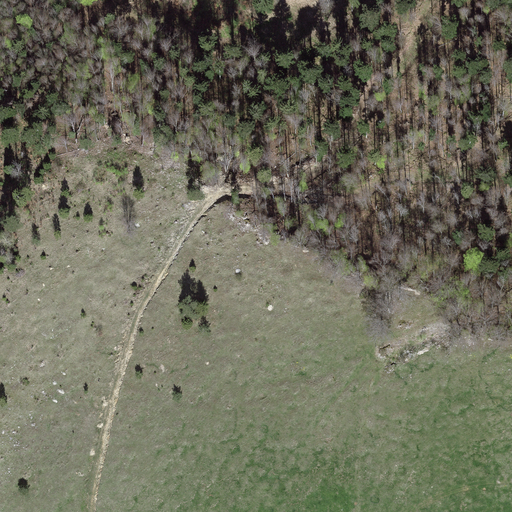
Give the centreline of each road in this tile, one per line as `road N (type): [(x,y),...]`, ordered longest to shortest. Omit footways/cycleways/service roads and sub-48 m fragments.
road 1 (track): [(431,0),(405,59),(374,84),(339,153),(281,185),(218,194),(194,216),(129,335),(88,511)]
road 2 (track): [(281,185),(347,195),(388,176),(452,172),(511,128)]
